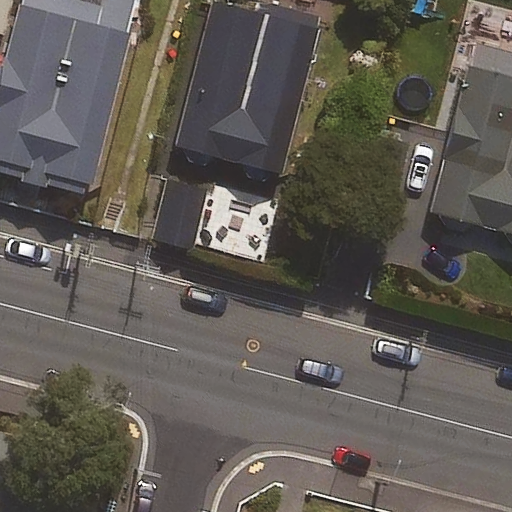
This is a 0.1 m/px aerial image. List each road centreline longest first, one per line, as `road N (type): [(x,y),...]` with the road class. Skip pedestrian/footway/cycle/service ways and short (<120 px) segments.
road 1 (tertiary): [(204,356),(511,436)]
road 2 (tertiary): [(0,303),(204,356)]
road 3 (residential): [(204,356),(166,511)]
